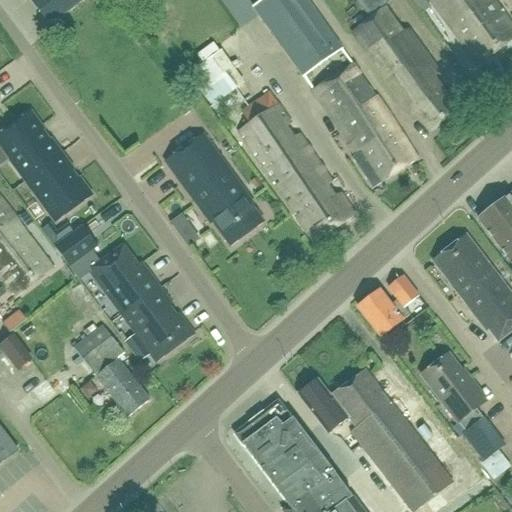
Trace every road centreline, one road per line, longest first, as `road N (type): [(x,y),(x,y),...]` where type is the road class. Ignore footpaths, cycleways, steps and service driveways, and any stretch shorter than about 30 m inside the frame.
road 1 (unclassified): [(256,361),(0,14)]
road 2 (tertiary): [(256,361),(511,131)]
road 3 (tertiary): [(94,511),(191,421)]
